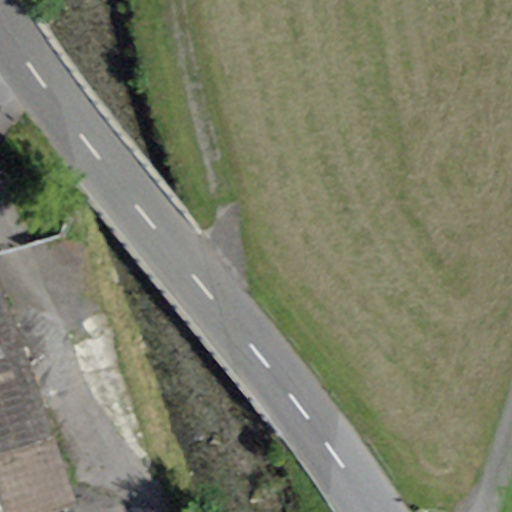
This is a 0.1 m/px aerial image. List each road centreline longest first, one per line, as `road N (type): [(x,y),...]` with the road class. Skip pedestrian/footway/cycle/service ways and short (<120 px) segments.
road 1 (tertiary): [(372,511),(0,27)]
road 2 (track): [(220,308),(229,237),(181,0)]
